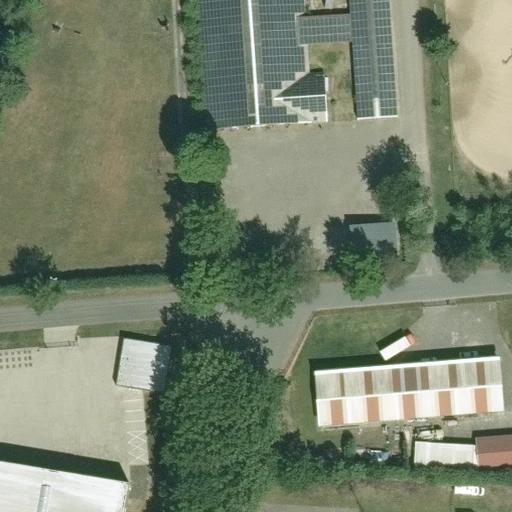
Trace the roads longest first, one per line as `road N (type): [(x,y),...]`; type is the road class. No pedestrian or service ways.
road 1 (residential): [(511,286),(226,310)]
road 2 (residential): [(226,310),(0,322)]
road 3 (residential): [(226,310),(216,511)]
